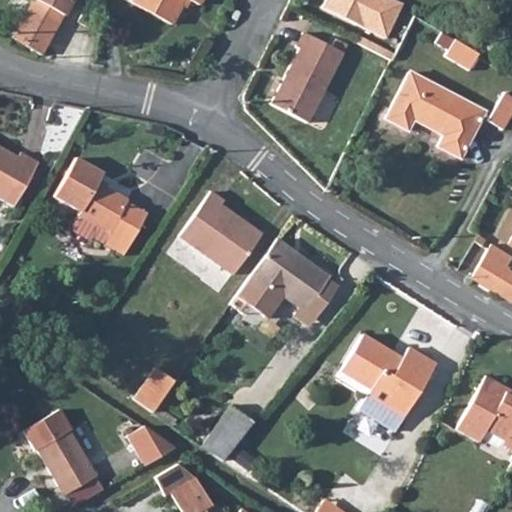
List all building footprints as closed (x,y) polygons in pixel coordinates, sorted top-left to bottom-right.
[(29,0),(10,36),(38,54),(60,13),(37,0),(29,0)] [(37,0),(60,13),(67,0),(37,0)] [(128,0),(127,2),(165,23),(177,0),(183,0),(193,4),(194,0),(128,0)] [(322,0),(320,5),(382,37),(398,4),(390,0),(322,0)] [(293,47),(297,49),(269,104),(305,123),(340,52),(301,32),(293,47)] [(393,54),(356,34),(352,41),(390,61),(393,54)] [(455,43),(447,57),(471,71),(480,57),(455,43)] [(407,132),(414,119),(438,132),(455,98),(406,74),(383,120),(407,132)] [(511,106),(511,98),(500,92),(485,121),(500,129),(511,106)] [(455,98),(438,132),(441,133),(434,146),(458,157),(481,111),(455,98)] [(0,147),(0,199),(10,205),(35,162),(17,152),(14,156),(0,147)] [(73,157),(51,195),(78,211),(76,215),(106,232),(101,240),(122,252),(144,214),(124,202),(126,199),(96,182),(101,173),(73,157)] [(177,232),(231,270),(257,235),(237,219),(240,215),(221,201),(224,198),(210,187),(177,232)] [(325,277),(327,274),(275,234),(250,269),(234,291),(265,314),(281,292),(313,315),(335,285),(325,277)] [(471,279),(493,292),(507,269),(511,260),(490,247),(471,279)] [(215,265),(206,278),(223,290),(232,277),(215,265)] [(511,304),(511,302),(511,271),(507,269),(493,292),(511,304)] [(366,384),(362,390),(399,412),(431,361),(404,344),(395,359),(386,354),(389,350),(357,331),(336,365),(366,384)] [(129,395),(148,408),(171,378),(152,364),(129,395)] [(511,443),(511,386),(500,380),(501,378),(484,369),(455,422),(478,435),(485,423),(501,432),(500,437),(511,443)] [(390,427),(399,412),(362,390),(353,404),(390,427)] [(217,456),(248,416),(247,414),(225,400),(197,442),(217,456)] [(52,405),(16,427),(27,447),(30,445),(52,483),(71,472),(75,480),(88,472),(61,427),(64,425),(52,405)] [(146,469),(172,454),(153,423),(128,438),(146,469)] [(171,460),(148,473),(159,491),(163,489),(176,511),(247,511),(235,504),(229,511),(226,511),(208,499),(207,500),(190,472),(171,460)] [(344,511),(323,498),(316,508),(322,511),(344,511)]
